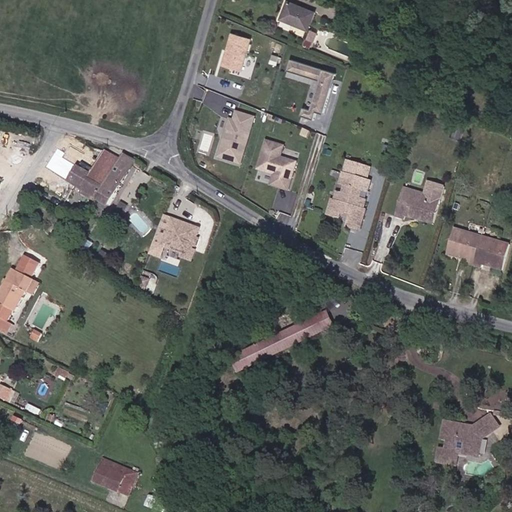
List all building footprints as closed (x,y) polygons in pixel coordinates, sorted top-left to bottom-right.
[(287,21),(312,30),(320,10),(295,0),(287,21)] [(372,18),(352,10),(348,18),(369,26),(372,18)] [(344,31),(364,39),(369,26),(348,18),(344,31)] [(321,31),(316,29),(311,42),(317,44),(321,31)] [(231,32),(221,65),(243,71),(242,75),(253,78),(259,58),(246,55),(252,37),(231,32)] [(322,112),(333,71),(289,59),(286,70),(318,78),(309,108),(302,107),(300,115),(312,118),(314,110),(322,112)] [(322,113),(333,116),(345,79),(334,75),(322,113)] [(243,165),(257,116),(232,109),(217,157),(243,165)] [(51,170),(104,199),(125,160),(89,147),(91,143),(85,142),(72,135),(51,170)] [(283,156),(286,143),(265,139),(259,170),(272,173),(270,186),(291,190),(298,160),(283,156)] [(104,199),(117,206),(144,161),(128,154),(125,160),(104,199)] [(366,166),(354,162),(351,175),(363,178),(366,166)] [(363,178),(351,175),(348,184),(355,186),(352,196),(349,204),(342,202),(340,201),(336,215),(348,219),(348,215),(349,213),(359,216),(358,218),(356,227),(367,230),(373,211),(371,210),(373,201),(366,199),(368,190),(374,192),(377,182),(363,178)] [(418,191),(411,188),(406,202),(414,204),(418,191)] [(414,204),(406,202),(402,216),(410,219),(411,217),(440,226),(448,200),(418,191),(414,204)] [(342,202),(349,204),(352,196),(345,194),(342,202)] [(169,246),(194,254),(195,253),(200,254),(203,246),(199,244),(200,238),(204,240),(208,229),(179,219),(169,246)] [(453,253),(466,256),(471,233),(459,230),(453,253)] [(488,262),(505,265),(511,242),(471,233),(466,256),(473,258),(471,264),(487,267),(488,262)] [(21,270),(0,308),(0,311),(18,321),(32,291),(39,279),(21,270)] [(39,279),(32,291),(38,294),(45,282),(39,279)] [(329,323),(321,307),(308,313),(317,329),(329,323)] [(18,321),(0,311),(0,323),(13,330),(18,321)] [(251,363),(317,329),(308,313),(243,348),(251,363)] [(251,363),(243,348),(230,355),(238,370),(251,363)] [(17,401),(21,392),(9,387),(5,396),(17,401)] [(495,413),(489,419),(497,430),(504,425),(495,413)] [(497,430),(489,419),(476,428),(475,432),(470,432),(470,430),(446,427),(444,445),(452,446),(451,453),(444,452),(443,457),(446,461),(446,467),(458,469),(461,454),(483,457),(485,439),(497,430)] [(129,477),(94,464),(88,481),(123,495),(129,477)] [(174,494),(147,484),(140,501),(167,511),(171,500),(174,494)] [(172,511),(177,502),(171,500),(167,511),(168,511),(172,511)]
